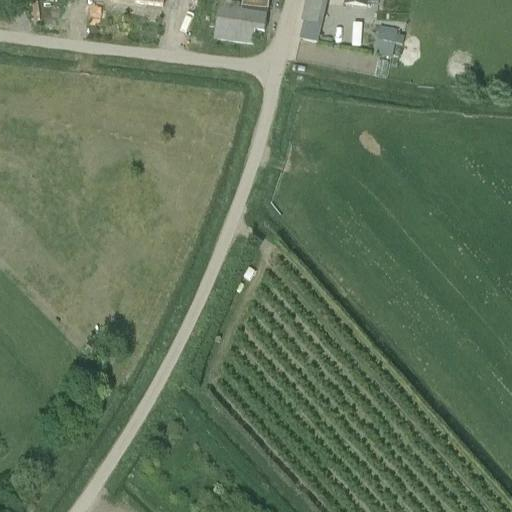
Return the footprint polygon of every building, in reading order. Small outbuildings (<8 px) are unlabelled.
[(169,0),(116,0),(116,6),(168,13),(169,0)] [(252,48),(255,34),(264,35),(268,11),(269,0),(241,0),(240,6),(219,2),(212,43),(252,48)] [(344,0),(344,6),(366,8),(366,0),(344,0)] [(305,13),(323,17),(326,5),(308,2),(305,13)] [(320,29),(303,25),(299,40),(317,44),(320,29)] [(397,44),(405,45),(407,31),(381,28),(378,56),(395,58),(397,44)]
